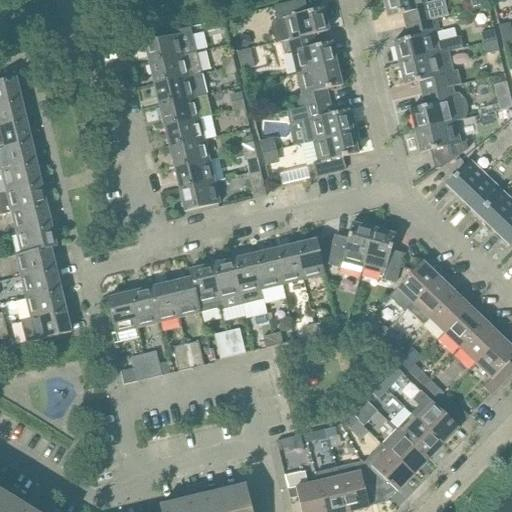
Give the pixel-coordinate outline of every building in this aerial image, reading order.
[(304,0),(274,7),(277,20),(273,21),(272,23),(272,26),(272,29),(272,31),(272,34),(273,36),(275,39),(277,41),(279,43),(282,42),(283,42),(312,34),(328,31),(323,9),(307,12),(304,0)] [(424,0),(382,0),(387,18),(402,14),(405,27),(436,19),(448,16),(445,0),(426,5),(424,0)] [(448,52),(462,49),(460,37),(435,43),(433,33),(438,31),(436,19),(405,27),(407,39),(393,42),(398,64),(448,52)] [(223,20),(212,23),(214,31),(225,28),(223,20)] [(499,26),(501,36),(511,33),(509,23),(499,26)] [(149,65),(196,53),(190,28),(172,32),(173,36),(143,43),(149,65)] [(494,31),(480,34),(483,44),(484,43),(496,40),(494,31)] [(501,36),(504,46),(511,44),(511,35),(511,33),(501,36)] [(291,52),(297,74),(336,64),(331,43),(315,47),(312,34),(283,42),(285,54),(291,52)] [(496,40),(484,43),(484,44),(487,55),(499,52),(496,40)] [(250,50),(237,53),(242,71),(254,68),(250,50)] [(422,94),(427,93),(460,85),(457,72),(453,73),(448,52),(398,64),(403,86),(419,82),(422,94)] [(154,86),(201,74),(196,53),(149,65),(154,86)] [(234,66),(232,58),(221,61),(223,69),(234,66)] [(302,95),(296,97),(299,109),(323,103),(329,102),(326,90),(342,86),(336,64),(297,74),(302,95)] [(234,66),(223,69),(225,77),(236,75),(234,66)] [(159,107),(207,95),(201,74),(154,86),(159,107)] [(0,104),(21,100),(15,78),(0,81),(0,104)] [(425,106),(409,110),(415,132),(454,122),(464,120),(465,118),(465,117),(466,115),(466,113),(466,112),(466,110),(466,108),(466,107),(466,105),(465,103),(465,102),(464,100),(463,99),(462,98),(461,96),(459,95),(458,94),(454,95),(452,88),(460,86),(460,85),(427,93),(422,94),(425,106)] [(511,108),(511,106),(509,93),(495,96),(497,105),(499,111),(511,108)] [(199,120),(212,117),(207,95),(159,107),(164,128),(199,120)] [(21,100),(0,104),(0,126),(26,121),(21,100)] [(245,109),(243,100),(231,103),(233,111),(245,109)] [(299,109),(286,112),(288,121),(289,126),(301,123),(303,134),(305,144),(353,132),(352,129),(355,128),(352,115),(349,116),(347,111),(332,114),(329,102),(323,103),(299,109)] [(497,105),(478,109),(480,116),(499,111),(497,105)] [(245,109),(233,111),(235,120),(247,117),(245,109)] [(164,128),(169,149),(204,141),(199,120),(164,128)] [(26,121),(0,126),(0,149),(31,142),(26,121)] [(440,169),(467,150),(465,142),(460,143),(454,122),(415,132),(420,153),(435,150),(440,169)] [(305,144),(301,145),(307,166),(312,165),(313,167),(315,177),(345,170),(342,158),(358,154),(356,148),(360,148),(357,135),(353,135),(353,132),(305,144)] [(268,140),(259,142),(262,154),(273,152),(276,151),(273,139),(268,140)] [(169,149),(174,170),(209,161),(204,141),(169,149)] [(31,142),(0,149),(0,167),(1,171),(36,163),(31,142)] [(255,151),(253,142),(241,145),(243,153),(255,151)] [(255,151),(243,153),(245,162),(257,159),(255,151)] [(273,152),(262,154),(265,166),(273,163),(278,162),(276,151),(273,152)] [(174,170),(179,191),(214,182),(209,161),(174,170)] [(461,201),(485,176),(469,161),(445,186),(461,201)] [(36,163),(1,171),(0,171),(0,193),(41,184),(36,163)] [(266,197),(260,172),(247,175),(253,200),(266,197)] [(461,201),(477,216),(501,191),(485,176),(461,201)] [(214,182),(179,191),(184,212),(219,204),(214,182)] [(0,193),(0,215),(11,213),(46,205),(41,184),(0,193)] [(477,216),(493,231),(511,210),(511,201),(501,191),(477,216)] [(16,234),(51,226),(46,205),(11,213),(16,234)] [(511,210),(493,231),(509,247),(511,243),(511,210)] [(361,274),(362,269),(373,229),(370,229),(371,225),(358,222),(357,225),(351,224),(347,239),(335,236),(327,265),(340,269),(340,268),(361,274)] [(21,255),(56,247),(51,226),(16,234),(21,255)] [(395,235),(373,229),(362,269),(384,274),(382,280),(395,284),(403,254),(390,250),(395,235)] [(324,275),(316,240),(294,246),(303,280),(324,275)] [(282,285),(303,280),(294,246),(273,251),(282,285)] [(20,277),(55,269),(50,249),(56,247),(21,255),(15,256),(20,277)] [(252,256),(261,290),(282,285),(273,251),(252,256)] [(261,290),(252,256),(231,261),(242,303),(263,298),(261,290)] [(231,261),(210,266),(221,308),(242,303),(231,261)] [(422,262),(388,297),(405,313),(407,310),(438,278),(422,262)] [(199,305),(200,313),(221,308),(210,266),(189,271),(191,279),(198,305),(199,305)] [(25,298),(60,290),(55,269),(20,277),(25,298)] [(423,325),(428,319),(453,293),(438,278),(407,310),(423,325)] [(179,318),(200,313),(199,305),(198,305),(191,279),(170,284),(179,318)] [(170,284),(149,289),(158,323),(179,318),(170,284)] [(128,294),(137,328),(158,323),(149,289),(128,294)] [(60,290),(25,298),(30,319),(65,311),(60,290)] [(444,334),(469,308),(453,293),(428,319),(444,334)] [(128,294),(107,299),(114,332),(115,334),(112,335),(114,345),(139,339),(136,329),(137,328),(128,294)] [(485,323),(469,308),(444,334),(459,349),(485,323)] [(30,319),(20,322),(26,343),(36,341),(38,341),(71,333),(65,311),(30,319)] [(371,315),(361,326),(376,340),(386,329),(371,315)] [(316,337),(325,335),(322,323),(314,325),(316,337)] [(485,323),(459,349),(475,364),(500,338),(485,323)] [(0,340),(8,338),(5,325),(0,326),(0,340)] [(316,337),(314,325),(305,327),(308,339),(316,337)] [(232,357),(245,354),(239,329),(226,332),(232,357)] [(232,357),(226,332),(214,335),(220,360),(232,357)] [(274,347),(283,345),(280,333),(271,335),(274,347)] [(383,336),(377,342),(385,349),(392,341),(385,334),(383,336)] [(274,347),(271,335),(263,337),(266,349),(274,347)] [(511,357),(511,349),(500,338),(475,364),(491,380),(483,388),(490,395),(511,371),(511,365),(508,362),(511,357)] [(191,369),(204,366),(198,342),(185,345),(191,369)] [(191,369),(185,345),(172,348),(178,372),(191,369)] [(149,380),(162,376),(156,352),(143,355),(149,380)] [(149,380),(143,355),(130,358),(136,383),(149,380)] [(408,372),(414,366),(405,357),(399,363),(408,372)] [(429,381),(414,366),(408,372),(424,387),(429,381)] [(396,369),(380,385),(386,391),(402,374),(396,369)] [(439,402),(445,396),(429,381),(424,387),(439,402)] [(380,385),(372,394),(378,400),(386,391),(380,385)] [(418,407),(411,414),(417,420),(443,445),(458,428),(421,392),(412,401),(418,407)] [(454,404),(445,396),(439,402),(448,410),(454,404)] [(361,406),(352,415),(358,420),(367,412),(361,406)] [(443,445),(416,420),(409,413),(394,428),(401,435),(428,460),(443,445)] [(352,415),(344,423),(350,429),(358,420),(352,415)] [(327,438),(329,438),(338,435),(337,427),(325,430),(327,438)] [(380,444),(413,476),(428,460),(401,435),(394,428),(379,444),(380,444)] [(325,430),(313,433),(315,441),(327,438),(325,430)] [(276,442),(277,450),(289,447),(287,439),(276,442)] [(365,460),(361,462),(385,503),(386,503),(384,499),(394,489),(397,492),(413,476),(380,444),(365,460)] [(385,503),(361,462),(357,464),(336,469),(338,478),(346,511),(352,511),(369,508),(367,504),(383,500),(385,504),(385,503)] [(336,469),(315,474),(317,483),(324,511),(346,511),(338,478),(336,469)] [(284,476),(290,499),(297,497),(300,511),(324,511),(317,483),(308,485),(305,475),(301,472),(285,476),(285,475),(284,476)] [(184,501),(159,507),(160,511),(251,511),(245,486),(237,488),(207,495),(205,488),(194,491),(196,498),(185,500),(184,501)] [(3,494),(0,499),(0,511),(44,511),(28,501),(27,501),(23,507),(3,494)]
